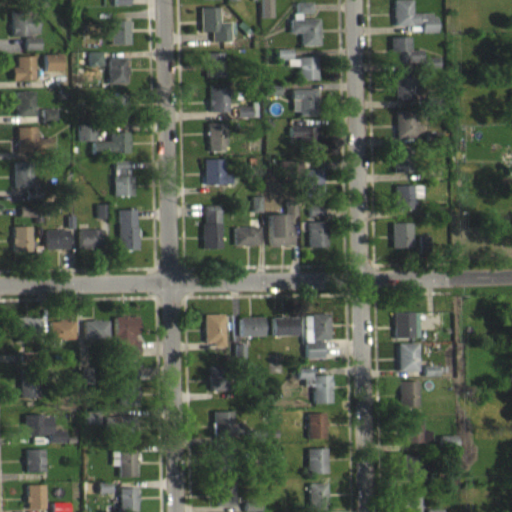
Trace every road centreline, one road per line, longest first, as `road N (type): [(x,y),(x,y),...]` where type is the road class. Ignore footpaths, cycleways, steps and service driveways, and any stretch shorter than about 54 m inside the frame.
road 1 (residential): [(350,0),(367,511)]
road 2 (residential): [(161,0),(175,511)]
road 3 (residential): [(0,284),(511,282)]
